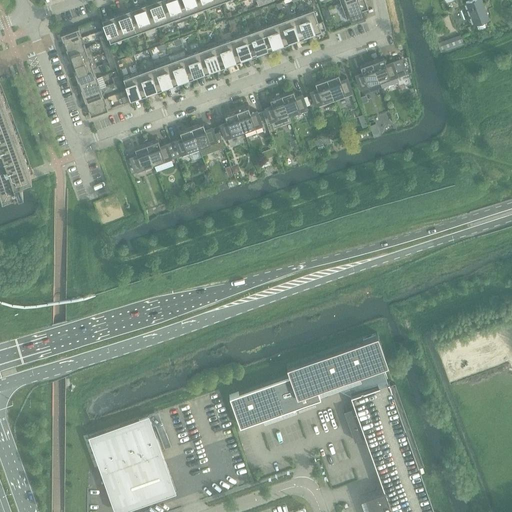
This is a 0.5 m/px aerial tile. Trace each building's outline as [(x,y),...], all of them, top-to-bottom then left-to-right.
[(175,23),(166,0),(153,0),(149,1),(157,24),(173,18),(175,23)] [(184,0),(166,0),(175,23),(191,17),(184,0)] [(189,12),(205,7),(202,0),(184,0),(191,17),(189,12)] [(365,0),(349,0),(341,3),(348,21),(356,18),(357,22),(365,20),(363,15),(364,15),(362,9),(368,6),(366,1),(365,0)] [(481,0),(470,0),(466,2),(474,24),(476,24),(478,28),(479,29),(485,27),(485,26),(484,21),(488,19),(481,0)] [(142,30),(157,24),(149,1),(133,7),(142,30)] [(126,36),(142,30),(133,7),(118,13),(126,36)] [(322,20),(318,21),(313,8),(297,14),(305,36),(326,29),(322,20)] [(118,13),(102,19),(110,41),(126,36),(118,13)] [(289,42),(305,36),(297,14),(281,19),(289,42)] [(274,48),(289,42),(281,19),(265,25),(274,48)] [(258,53),(274,48),(265,25),(249,31),(258,53)] [(82,37),(78,27),(60,33),(64,44),(82,37)] [(258,53),(249,31),(234,37),(242,59),(258,53)] [(85,47),(82,37),(64,44),(68,54),(89,46),(85,47)] [(218,42),(226,65),(242,59),(234,37),(218,42)] [(443,41),(438,43),(441,51),(463,43),(461,37),(444,43),(443,41)] [(202,48),(210,71),(226,65),(218,42),(202,48)] [(93,56),(89,46),(68,54),(72,64),(93,56)] [(195,76),(210,71),(202,48),(186,54),(195,76)] [(169,55),(171,60),(179,82),(195,76),(186,54),(184,49),(169,55)] [(153,61),(155,65),(163,88),(179,82),(171,60),(170,60),(169,55),(153,61)] [(97,66),(93,56),(72,64),(75,74),(97,66)] [(378,59),(371,61),(380,84),(397,77),(397,76),(407,72),(402,57),(392,61),(385,63),(384,59),(383,57),(381,58),(378,59)] [(380,84),(371,61),(360,65),(362,71),(356,74),(362,90),(380,84)] [(147,94),(163,88),(155,65),(139,71),(147,94)] [(97,67),(97,66),(75,74),(79,84),(97,78),(93,68),(97,67)] [(139,71),(123,77),(131,100),(147,94),(139,71)] [(333,75),(326,77),(335,100),(352,93),(347,77),(340,79),(338,73),(333,75)] [(335,100),(326,77),(315,82),(317,88),(311,90),(317,106),(335,100)] [(100,88),(97,78),(79,84),(83,94),(100,88)] [(104,98),(100,88),(83,94),(87,105),(108,97),(108,96),(104,98)] [(0,191),(2,196),(17,191),(13,181),(31,174),(0,89),(0,191)] [(288,91),(281,94),(289,116),(307,110),(301,94),(295,96),(293,90),(288,91)] [(267,109),(262,111),(267,125),(269,124),(272,123),(274,128),(291,121),(289,116),(281,94),(275,96),(276,98),(270,100),(272,104),(266,107),(267,109)] [(87,105),(90,115),(112,107),(108,97),(87,105)] [(243,108),(236,110),(244,133),(262,126),(256,110),(250,112),(248,106),(243,108)] [(244,133),(236,110),(225,114),(227,121),(221,123),(227,139),(244,133)] [(218,131),(214,133),(211,127),(205,129),(204,125),(198,127),(198,124),(191,127),(199,149),(201,155),(224,147),(218,131)] [(176,141),(171,143),(177,157),(181,155),(181,156),(199,149),(191,127),(179,131),(182,137),(175,139),(176,141)] [(153,141),(146,143),(154,166),(172,159),(177,157),(171,143),(167,144),(166,143),(160,145),(158,139),(153,141)] [(154,166),(146,143),(134,147),(137,154),(130,156),(131,157),(126,159),(131,173),(136,171),(136,172),(154,166)] [(302,150),(294,152),(296,158),(304,156),(302,150)] [(239,392),(229,395),(240,425),(263,417),(263,416),(296,405),(297,406),(315,400),(315,398),(320,396),(317,387),(346,377),(352,394),(351,395),(355,407),(345,410),(344,410),(355,440),(365,436),(384,489),(365,496),(370,511),(440,511),(439,511),(435,511),(419,467),(424,466),(395,383),(390,385),(389,381),(388,382),(382,364),(388,362),(377,332),(362,338),(287,365),(290,374),(239,392)] [(88,435),(105,483),(114,511),(116,511),(176,491),(148,414),(88,435)]
